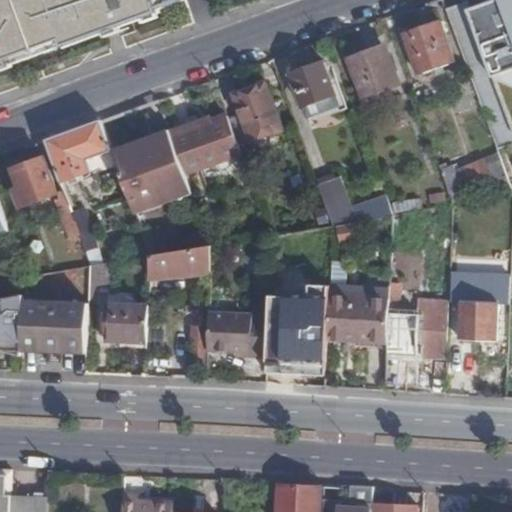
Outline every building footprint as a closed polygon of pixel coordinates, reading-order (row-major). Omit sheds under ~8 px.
[(126,22),(147,15),(141,0),(0,0),(0,71),(19,64),(17,56),(45,45),(60,40),(69,36),(72,43),(111,29),(112,28),(112,25),(123,20),(124,23),(126,22)] [(159,0),(141,0),(147,15),(163,9),(159,0)] [(159,0),(163,9),(166,8),(165,5),(177,0),(159,0)] [(468,0),(447,8),(501,150),(511,145),(511,0),(493,0),(471,8),(468,0)] [(129,30),(126,22),(124,23),(123,20),(112,25),(112,28),(111,29),(113,35),(129,30)] [(444,25),(409,37),(422,77),(459,64),(444,25)] [(63,48),(60,40),(45,45),(47,53),(63,48)] [(391,41),(355,53),(370,92),(406,80),(391,41)] [(19,64),(47,53),(45,45),(17,56),(19,64)] [(323,64),(292,75),(305,106),(334,95),(323,64)] [(246,112),(232,117),(243,144),(287,129),(269,83),(238,94),(246,112)] [(334,95),(305,106),(309,117),(338,107),(334,95)] [(190,172),(246,152),(243,144),(232,117),(231,115),(214,121),(206,124),(204,120),(174,130),(190,172)] [(91,159),(118,150),(106,118),(51,136),(67,180),(95,170),(91,159)] [(138,204),(195,184),(190,172),(174,130),(118,150),(122,161),(138,204)] [(95,170),(122,161),(118,150),(91,159),(95,170)] [(63,192),(50,158),(20,170),(27,189),(33,188),(39,202),(63,192)] [(451,160),(442,163),(453,191),(453,192),(458,204),(511,195),(511,178),(506,161),(491,166),(490,161),(475,166),(476,169),(469,171),(471,177),(464,179),(458,163),(452,165),(451,160)] [(349,171),(323,181),(340,223),(365,212),(349,171)] [(0,181),(0,233),(17,228),(0,181)] [(141,211),(198,191),(195,184),(138,204),(141,211)] [(23,207),(39,202),(33,188),(27,189),(18,193),(23,207)] [(455,203),(453,192),(453,191),(436,193),(437,206),(455,203)] [(74,226),(84,223),(79,211),(75,199),(65,202),(74,226)] [(92,206),(79,211),(84,223),(100,266),(114,263),(92,206)] [(361,237),(358,222),(341,225),(344,240),(361,237)] [(157,277),(217,270),(218,245),(158,256),(157,277)] [(349,284),(348,295),(395,297),(396,285),(349,284)] [(0,350),(31,352),(31,347),(34,305),(34,294),(6,296),(6,304),(0,303),(0,350)] [(355,338),(394,339),(395,313),(395,297),(348,295),(337,295),(336,311),(334,341),(355,341),(355,338)] [(394,354),(456,356),(456,300),(432,300),(432,314),(395,313),(394,339),(394,347),(394,354)] [(504,338),(504,300),(468,300),(468,338),(504,338)] [(69,349),(95,350),(98,308),(78,307),(77,314),(53,313),(53,306),(34,305),(31,347),(55,348),(54,353),(69,354),(69,349)] [(113,345),(155,346),(156,310),(115,308),(113,345)] [(292,353),(334,355),(334,341),(336,311),(275,309),(275,314),(273,346),(292,347),(292,353)] [(257,360),(273,361),(273,346),(275,314),(215,312),(213,353),(257,354),(257,360)] [(195,327),(194,357),(211,357),(212,328),(195,327)] [(355,345),(394,347),(394,339),(355,338),(355,341),(355,345)] [(69,364),(69,354),(54,353),(55,363),(69,364)] [(0,511),(50,511),(51,498),(14,496),(15,471),(0,470),(0,511)] [(322,511),(325,488),(281,487),(282,491),(280,511),(322,511)] [(394,496),(376,495),(376,506),(378,506),(378,511),(420,511),(421,507),(394,506),(394,496)] [(140,500),(125,499),(124,511),(175,511),(176,498),(140,496),(140,500)]
